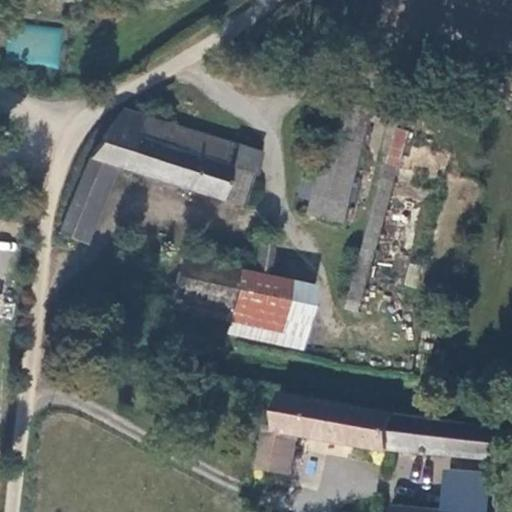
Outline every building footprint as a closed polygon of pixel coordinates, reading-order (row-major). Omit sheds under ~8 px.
[(5,62),(60,66),(63,27),(8,23),(5,62)] [(314,214),(350,222),(375,109),(340,101),(314,214)] [(82,172),(107,178),(112,166),(249,203),(257,171),(212,159),(218,138),(134,113),(94,159),(89,161),(82,172)] [(414,134),(399,130),(349,307),(364,311),(414,134)] [(212,159),(257,171),(263,150),(218,138),(212,159)] [(107,178),(82,172),(71,203),(65,223),(62,239),(87,245),(98,206),(107,178)] [(269,273),(274,242),(258,240),(253,270),(269,273)] [(228,321),(238,271),(187,260),(177,311),(228,321)] [(228,321),(225,335),(301,349),(314,285),(238,271),(228,321)] [(279,433),(267,433),(262,477),(298,480),(302,438),(506,463),(506,454),(511,453),(511,423),(400,415),(283,394),(279,433)] [(450,509),(393,506),(392,511),(498,511),(500,476),(452,474),(450,509)] [(511,511),(511,484),(501,484),(500,511),(511,511)]
